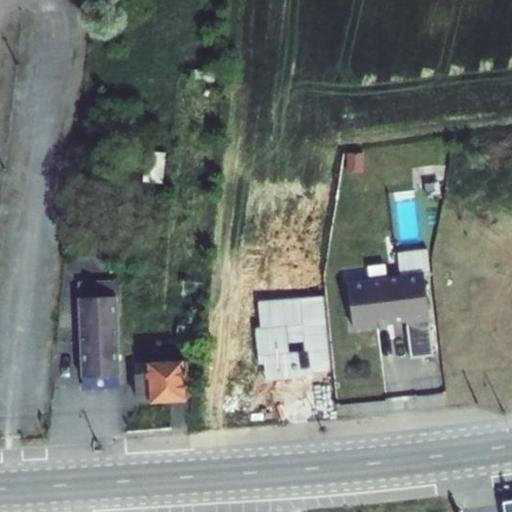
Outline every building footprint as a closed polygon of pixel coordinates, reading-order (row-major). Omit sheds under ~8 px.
[(193,70),(192,81),(222,83),(223,72),(218,72),(218,61),(202,60),(202,70),(193,70)] [(144,152),(142,181),(161,183),(163,154),(144,152)] [(399,278),(346,285),(351,328),(404,322),(404,324),(409,359),(432,356),(428,321),(422,272),(398,275),(399,278)] [(178,307),(174,341),(197,344),(204,283),(181,280),(177,307),(178,307)] [(90,283),(77,283),(77,298),(81,378),(81,385),(118,384),(118,376),(114,297),(114,282),(100,283),(101,298),(91,298),(90,283)] [(142,373),(133,374),(136,402),(144,402),(144,399),(149,399),(149,403),(184,401),(182,370),(194,370),(196,353),(187,351),(179,351),(179,348),(156,351),(157,362),(146,363),(146,365),(141,365),(142,373)] [(511,511),(511,502),(503,504),(503,511),(511,511)]
